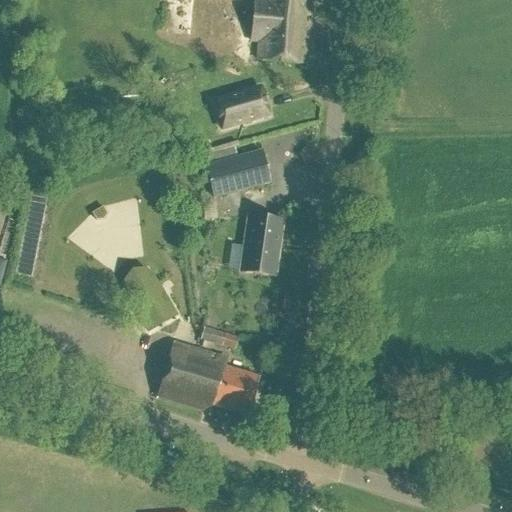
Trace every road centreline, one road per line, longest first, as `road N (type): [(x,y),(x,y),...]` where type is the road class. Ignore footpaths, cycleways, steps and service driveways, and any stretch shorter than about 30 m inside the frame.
road 1 (unclassified): [(299,460),(347,0)]
road 2 (tertiary): [(299,460),(0,375)]
road 3 (tertiary): [(469,511),(299,460)]
